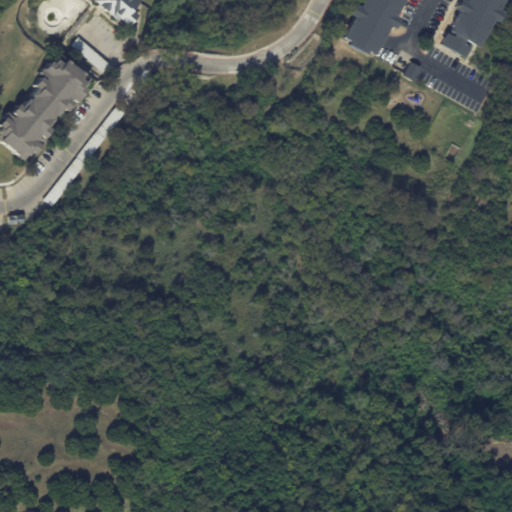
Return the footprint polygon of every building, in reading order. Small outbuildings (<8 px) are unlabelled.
[(136,0),(139,2),(131,11),(137,16),(128,27),(118,19),(117,22),(111,16),(110,17),(104,13),(96,7),(97,6),(92,2),(92,1),(91,0),(136,0)] [(401,0),(393,17),(397,20),(391,30),(387,28),(371,57),(364,53),(362,57),(344,47),(346,44),(339,40),(351,19),(346,16),(352,5),(357,8),(361,0),(401,0)] [(492,22),(490,21),(477,44),(476,43),(473,49),(469,46),(461,59),(437,45),(444,34),(450,38),(451,36),(446,33),(448,28),(447,28),(455,13),(451,10),(457,0),(461,2),(462,0),(502,0),(497,11),(501,13),(495,24),(492,22)] [(109,66),(102,74),(70,46),(77,38),(109,66)] [(83,84),(79,90),(81,92),(75,99),(77,100),(73,105),(66,100),(64,102),(68,105),(61,114),(58,111),(52,118),(50,117),(48,121),(49,122),(46,126),(49,129),(47,133),(46,132),(39,140),(36,138),(34,139),(41,145),(36,151),(35,150),(30,156),(27,154),(20,162),(14,157),(13,158),(10,155),(10,154),(0,146),(0,117),(3,114),(10,119),(11,118),(7,115),(14,105),(18,108),(24,101),(25,102),(28,99),(26,98),(32,90),(29,87),(36,78),(40,81),(41,80),(35,74),(39,69),(40,70),(46,63),(49,65),(56,56),(86,80),(83,84)] [(413,79),(412,82),(402,76),(409,63),(420,69),(413,79)] [(115,108),(123,115),(50,208),(42,201),(114,108),(115,108)] [(21,216),(22,224),(7,225),(7,217),(21,216)]
